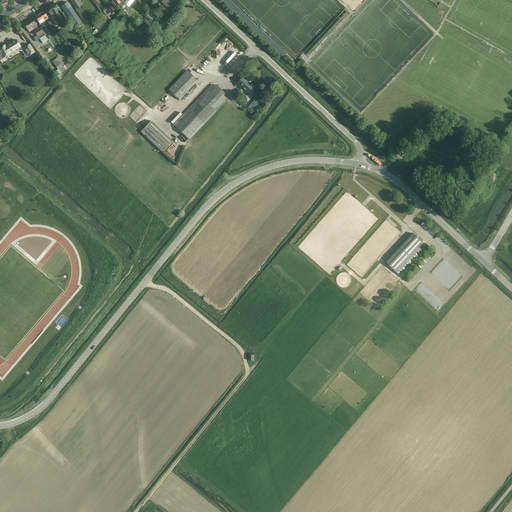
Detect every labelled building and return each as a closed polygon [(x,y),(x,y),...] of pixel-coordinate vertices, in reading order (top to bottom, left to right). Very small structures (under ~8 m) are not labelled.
[(77,0),(71,0),(71,1),(76,9),(81,6),(77,0)] [(170,0),(163,0),(161,2),(169,9),(174,3),(170,0)] [(282,57),(287,54),(256,25),(229,0),(222,0),(222,1),(252,30),(282,57)] [(65,12),(71,21),(75,27),(81,22),(71,7),(68,3),(61,7),(64,11),(65,12)] [(47,9),(51,16),(55,14),(55,15),(57,13),(56,11),(59,10),(56,4),(47,9)] [(44,11),(40,14),(44,21),(48,19),(44,11)] [(68,23),(71,21),(65,12),(62,13),(68,23)] [(44,21),(40,14),(35,17),(40,24),(44,21)] [(148,14),(145,17),(151,22),(154,19),(148,14)] [(51,21),(55,26),(59,23),(54,16),(50,19),(51,21)] [(33,18),(32,19),(29,21),(24,24),(28,30),(29,32),(38,27),(36,25),(37,24),(33,18)] [(41,28),(34,32),(37,35),(34,37),(36,41),(40,39),(41,41),(47,38),(45,35),(46,35),(41,28)] [(0,60),(3,58),(7,56),(10,54),(10,52),(15,49),(15,50),(17,49),(20,47),(20,46),(19,44),(16,40),(11,43),(11,44),(6,47),(5,45),(0,48),(0,53),(1,54),(0,54),(0,60)] [(225,40),(215,50),(222,56),(231,46),(225,40)] [(30,44),(23,48),(28,57),(35,52),(30,44)] [(58,57),(52,62),(55,65),(58,69),(56,71),(60,74),(61,73),(66,69),(65,66),(63,67),(61,64),(62,63),(59,60),(59,59),(58,57)] [(192,69),(191,73),(194,74),(193,77),(200,80),(202,74),(192,69)] [(179,101),(183,96),(197,81),(186,71),(168,90),(179,101)] [(243,77),(240,81),(237,84),(248,95),(255,88),(243,77)] [(207,90),(189,109),(173,125),(189,140),(229,98),(216,87),(210,93),(207,90)] [(173,141),(151,121),(141,132),(163,153),(173,141)] [(398,218),(402,210),(388,203),(384,211),(398,218)] [(363,244),(381,260),(401,238),(384,222),(363,244)] [(394,271),(408,256),(422,242),(413,234),(386,263),(394,271)] [(0,383),(5,389),(10,384),(7,380),(3,384),(1,382),(0,383)]
